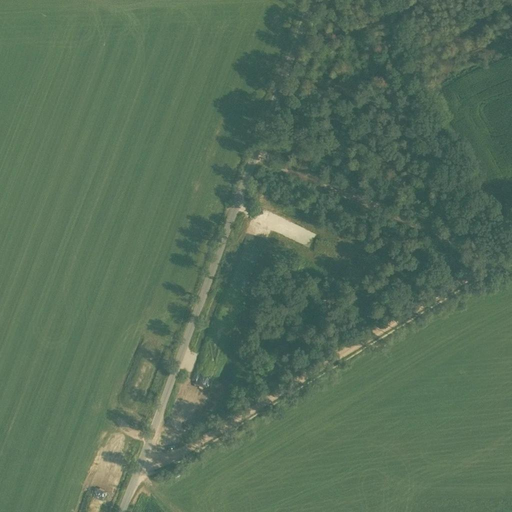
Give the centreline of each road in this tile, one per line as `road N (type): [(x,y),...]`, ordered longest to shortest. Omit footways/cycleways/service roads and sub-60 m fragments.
road 1 (tertiary): [(121,511),(315,0)]
road 2 (track): [(511,256),(135,477)]
road 3 (track): [(252,161),(511,265)]
